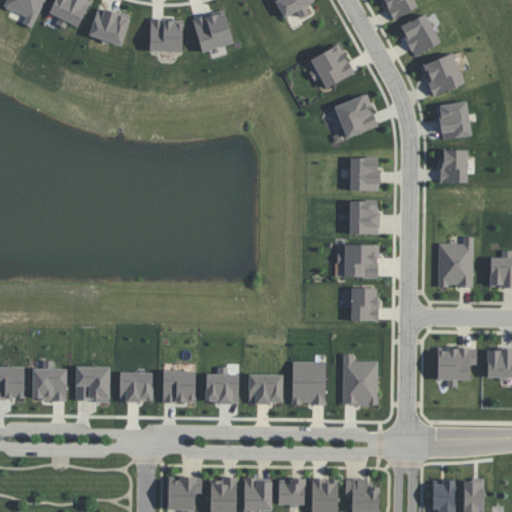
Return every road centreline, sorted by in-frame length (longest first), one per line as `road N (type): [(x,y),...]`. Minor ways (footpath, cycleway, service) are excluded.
road 1 (residential): [(407,464),(409,101),(350,0)]
road 2 (residential): [(177,441),(187,450),(368,452),(376,445)]
road 3 (residential): [(376,445),(369,437),(177,441)]
road 4 (residential): [(376,445),(511,446)]
road 5 (residential): [(0,442),(117,449),(126,441)]
road 6 (residential): [(126,441),(117,433),(0,435)]
